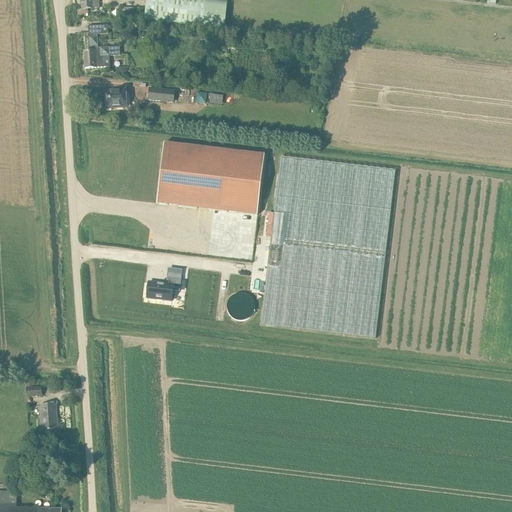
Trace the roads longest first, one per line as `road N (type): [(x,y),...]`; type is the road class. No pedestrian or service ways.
road 1 (unclassified): [(95,511),(59,0)]
road 2 (track): [(511,179),(276,150),(265,243)]
